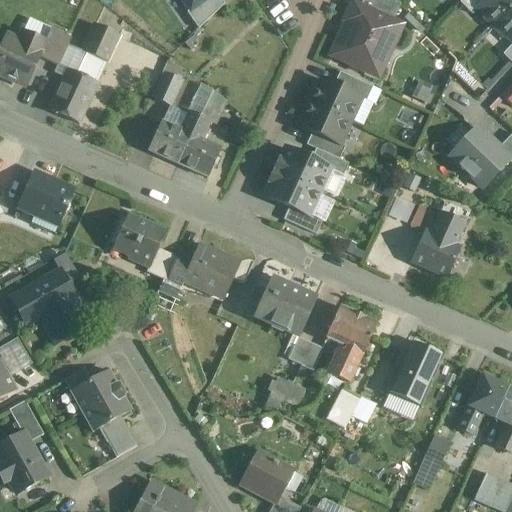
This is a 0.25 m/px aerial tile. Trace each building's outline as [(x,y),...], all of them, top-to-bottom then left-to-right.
[(178,0),(199,29),(224,5),(221,0),(178,0)] [(390,0),(362,0),(359,8),(391,23),(399,7),(395,2),(390,0)] [(485,0),(461,0),(459,2),(471,14),(478,8),(485,0)] [(511,0),(485,0),(478,8),(496,25),(511,8),(511,0)] [(346,23),(330,56),(349,65),(348,68),(357,72),(359,69),(362,71),(367,61),(375,58),(384,62),(401,27),(391,23),(359,8),(352,5),(344,22),(346,23)] [(511,8),(496,25),(511,40),(511,8)] [(118,37),(95,26),(82,53),(104,64),(106,64),(118,37)] [(70,39),(50,30),(44,43),(45,44),(39,58),(57,66),(67,46),(70,39)] [(18,43),(6,37),(0,50),(0,74),(26,86),(39,58),(45,44),(44,43),(22,33),(18,43)] [(82,53),(67,46),(57,66),(54,74),(65,79),(50,112),(77,125),(96,84),(95,83),(104,64),(82,53)] [(339,73),(333,87),(360,99),(366,102),(372,89),(339,73)] [(181,83),(164,75),(153,101),(169,108),(170,108),(181,83)] [(310,105),(349,123),(360,99),(333,87),(321,81),(310,105)] [(511,84),(501,96),(511,106),(511,84)] [(199,118),(211,93),(200,88),(188,113),(199,118)] [(225,104),(211,93),(199,118),(210,123),(216,125),(225,104)] [(311,134),(338,146),(349,123),(310,105),(299,128),(311,134)] [(169,108),(161,124),(148,153),(177,166),(191,137),(199,118),(188,113),(187,116),(170,108),(169,108)] [(210,123),(199,118),(191,137),(201,142),(210,123)] [(252,126),(241,121),(231,142),(242,147),(252,126)] [(477,129),(449,158),(482,189),(510,161),(477,129)] [(315,151),(339,162),(345,149),(338,146),(311,134),(305,147),(315,151)] [(201,142),(191,137),(177,166),(207,180),(220,150),(201,142)] [(285,149),(274,173),(321,195),(332,171),(310,161),(285,149)] [(315,151),(310,161),(332,171),(343,176),(348,166),(339,162),(315,151)] [(289,209),(310,219),(321,195),(274,173),(263,197),(289,209)] [(73,193),(33,175),(18,207),(58,225),(73,193)] [(428,211),(418,207),(409,227),(419,231),(428,211)] [(310,219),(289,209),(283,221),(316,235),(321,224),(310,219)] [(464,224),(440,213),(431,234),(455,245),(464,224)] [(165,234),(127,217),(112,250),(129,258),(128,261),(148,270),(149,270),(158,251),(165,234)] [(431,234),(426,233),(413,262),(447,278),(461,248),(455,245),(431,234)] [(239,265),(198,247),(190,264),(182,283),(183,283),(223,301),(231,283),(239,265)] [(173,258),(158,251),(149,270),(148,270),(146,274),(163,282),(173,258)] [(79,280),(65,255),(53,262),(59,273),(60,272),(67,286),(79,280)] [(239,265),(231,283),(240,287),(252,260),(243,256),(239,265)] [(178,259),(167,282),(181,288),(183,283),(182,283),(190,264),(178,259)] [(264,266),(254,289),(266,294),(272,280),(273,280),(277,272),(264,266)] [(59,273),(11,300),(26,327),(45,317),(60,343),(90,325),(67,286),(60,272),(59,273)] [(273,280),(272,280),(266,294),(254,318),(271,326),(274,319),(301,331),(315,300),(273,280)] [(339,308),(325,339),(326,340),(322,349),(323,350),(321,354),(334,360),(338,350),(344,353),(346,349),(360,318),(340,309),(340,308),(339,308)] [(360,318),(346,349),(344,353),(338,350),(334,360),(334,361),(327,375),(349,385),(362,356),(376,325),(360,318)] [(0,344),(12,337),(2,319),(0,320),(0,344)] [(298,338),(288,360),(300,366),(310,344),(298,338)] [(25,340),(6,347),(15,373),(34,367),(25,340)] [(310,344),(300,366),(313,372),(321,354),(323,350),(322,349),(310,344)] [(425,348),(417,344),(412,346),(411,345),(386,400),(404,408),(415,385),(427,391),(442,359),(426,352),(425,348)] [(0,366),(0,400),(14,393),(0,366)] [(84,370),(64,382),(70,394),(91,383),(84,370)] [(91,383),(70,394),(81,414),(120,393),(109,373),(91,383)] [(486,376),(482,377),(480,377),(456,430),(472,438),(483,416),(494,421),(508,389),(493,383),(492,379),(486,376)] [(275,384),(272,382),(268,391),(271,393),(270,395),(284,402),(291,385),(278,379),(275,384)] [(305,391),(291,385),(284,402),(297,408),(305,391)] [(511,391),(508,389),(494,421),(506,426),(496,448),(511,455),(511,391)] [(341,392),(326,422),(342,430),(349,418),(359,400),(341,392)] [(120,393),(81,414),(92,434),(99,430),(120,419),(130,413),(120,393)] [(374,407),(359,400),(349,418),(365,425),(374,407)] [(43,437),(24,403),(8,412),(22,437),(23,437),(28,445),(43,437)] [(120,419),(99,430),(115,460),(137,449),(120,419)] [(22,437),(0,449),(0,464),(1,467),(0,467),(0,475),(4,484),(9,481),(16,494),(46,478),(28,445),(23,437),(22,437)] [(449,445),(433,437),(422,461),(439,469),(449,445)] [(292,473),(257,454),(239,487),(274,505),(275,506),(278,499),(292,473)] [(462,463),(453,459),(446,473),(456,478),(462,463)] [(439,469),(422,461),(418,472),(434,480),(439,469)] [(511,486),(485,474),(473,501),(496,511),(505,511),(511,497),(511,486)] [(193,511),(196,507),(150,483),(134,511),(193,511)] [(298,511),(300,510),(278,499),(275,506),(274,505),(269,511),(298,511)]
